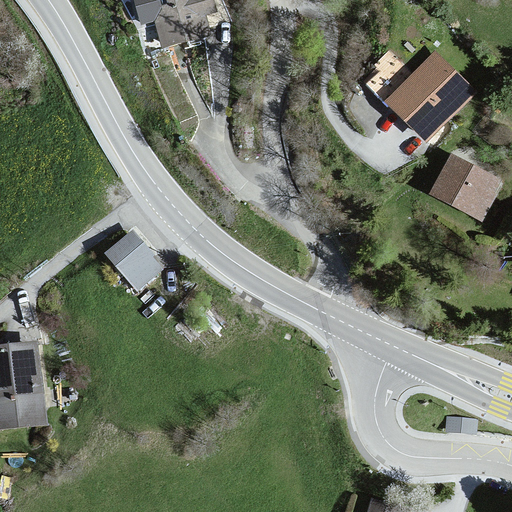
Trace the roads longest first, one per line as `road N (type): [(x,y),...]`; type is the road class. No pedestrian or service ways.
road 1 (tertiary): [(47,0),(168,204),(237,265),(328,319)]
road 2 (residential): [(279,0),(272,114),(278,166),(328,274),(328,319)]
road 3 (unclassified): [(511,468),(435,465),(379,448),(361,400),(374,343)]
road 4 (unknown): [(149,179),(113,230),(21,299)]
road 5 (tertiary): [(374,343),(511,397)]
